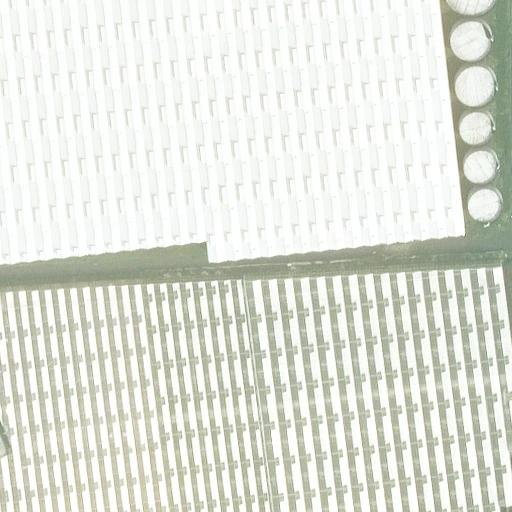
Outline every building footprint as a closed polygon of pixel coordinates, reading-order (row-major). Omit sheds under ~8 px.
[(0,0),(0,253),(205,230),(207,252),(463,223),(437,0),(0,0)] [(456,17),(456,46),(485,46),(484,16),(456,17)] [(461,87),(487,92),(492,68),(466,62),(461,87)] [(477,181),(469,199),(489,208),(497,190),(477,181)] [(0,511),(504,511),(503,497),(511,496),(511,445),(511,442),(511,441),(511,321),(504,259),(335,269),(0,287),(0,417),(11,445),(6,448),(0,433),(0,511)]
